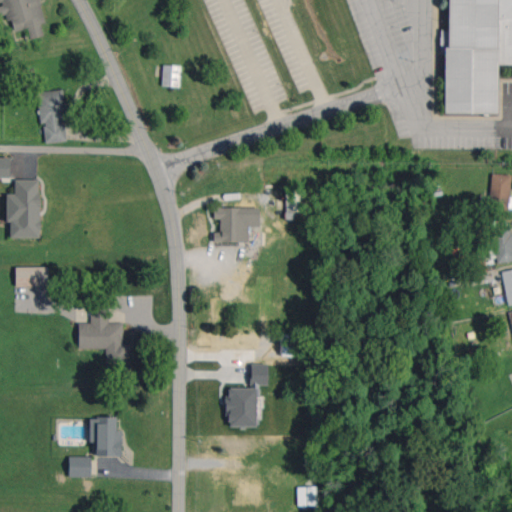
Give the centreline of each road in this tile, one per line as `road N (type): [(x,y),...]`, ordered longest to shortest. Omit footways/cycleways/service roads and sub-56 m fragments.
road 1 (residential): [(81,0),(117,70),(172,217),(181,294),(180,511)]
road 2 (residential): [(150,151),(0,149)]
